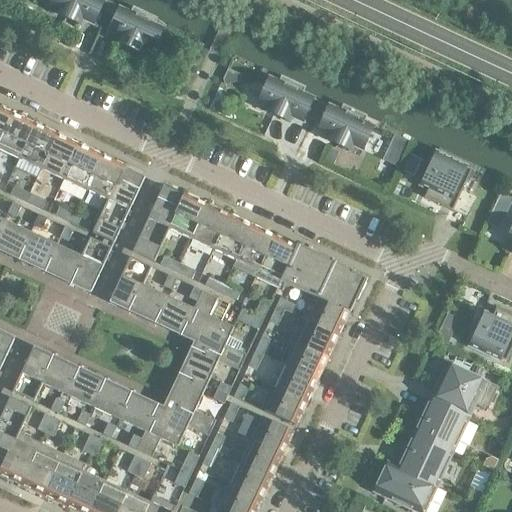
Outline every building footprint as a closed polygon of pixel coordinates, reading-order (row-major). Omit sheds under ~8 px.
[(94,26),(105,2),(101,0),(51,0),(49,5),(59,9),(56,15),(80,26),(83,20),(94,26)] [(153,53),(164,29),(154,25),(157,19),(133,9),(131,14),(119,8),(108,32),(119,38),(117,43),(141,54),(143,49),(153,53)] [(303,123),(314,99),(302,94),(305,88),(281,78),(279,83),(269,78),(258,102),(267,107),(265,112),(289,123),(291,118),(303,123)] [(363,151),(374,127),(364,123),(367,117),(343,106),(341,112),(329,106),(318,130),(329,135),(326,141),(350,152),(353,147),(363,151)] [(0,140),(11,117),(0,111),(0,140)] [(0,151),(18,160),(34,127),(11,117),(0,140),(0,151)] [(41,170),(56,138),(34,127),(18,160),(41,170)] [(394,134),(383,160),(398,167),(410,141),(394,134)] [(63,181),(79,148),(56,138),(41,170),(63,181)] [(86,191),(101,159),(79,148),(63,181),(86,191)] [(330,150),(324,163),(333,166),(339,153),(330,150)] [(452,212),(472,171),(437,154),(425,180),(431,184),(424,199),(452,212)] [(108,202),(124,169),(101,159),(86,191),(108,202)] [(114,244),(144,179),(124,169),(108,202),(92,234),(114,244)] [(398,187),(394,196),(398,197),(402,189),(398,187)] [(14,188),(10,196),(26,203),(30,195),(14,188)] [(184,197),(163,188),(133,253),(154,263),(169,230),(168,230),(184,197)] [(511,198),(502,194),(487,224),(499,230),(511,203),(511,198)] [(46,202),(30,195),(26,203),(42,210),(46,202)] [(191,240),(206,208),(184,197),(168,230),(169,230),(191,240)] [(16,218),(21,207),(13,204),(7,214),(16,218)] [(59,208),(55,217),(71,224),(75,216),(59,208)] [(213,251),(229,218),(206,208),(191,240),(213,251)] [(42,231),(47,220),(39,216),(34,227),(42,231)] [(91,223),(75,216),(71,224),(87,232),(91,223)] [(251,229),(229,218),(213,251),(236,261),(251,229)] [(0,250),(18,259),(30,234),(4,222),(0,229),(0,250)] [(68,243),(73,232),(65,228),(60,239),(68,243)] [(255,278),(273,239),(251,229),(236,261),(233,268),(255,278)] [(44,271),(56,246),(30,234),(18,259),(44,271)] [(296,250),(295,250),(273,239),(255,278),(278,289),(281,282),(296,250)] [(111,250),(90,240),(81,258),(82,258),(70,284),(91,293),(111,250)] [(82,258),(81,258),(56,246),(44,271),(70,284),(82,258)] [(333,262),(321,256),(320,255),(319,257),(297,247),(295,250),(296,250),(281,282),(311,296),(347,313),(349,315),(355,303),(356,303),(367,281),(353,275),(354,274),(332,263),(333,262)] [(176,273),(180,265),(164,257),(160,266),(176,273)] [(130,259),(110,302),(130,312),(142,286),(143,287),(151,269),(130,259)] [(195,272),(180,265),(176,273),(191,280),(195,272)] [(171,291),(177,280),(168,276),(163,287),(171,291)] [(221,294),(225,286),(209,278),(205,287),(221,294)] [(142,286),(130,312),(156,324),(168,298),(143,287),(142,286)] [(240,293),(225,286),(221,294),(236,301),(240,293)] [(194,288),(189,299),(197,303),(202,292),(194,288)] [(194,310),(182,336),(196,343),(199,337),(212,343),(222,323),(209,317),(218,299),(202,292),(197,303),(193,310),(194,310)] [(336,336),(347,313),(311,296),(300,319),(307,322),(336,336)] [(168,298),(156,324),(182,336),(194,310),(193,310),(168,298)] [(276,307),(285,311),(292,315),(296,306),(280,299),(276,307)] [(263,321),(270,307),(260,302),(254,316),(263,321)] [(277,327),(285,311),(276,307),(269,323),(277,327)] [(483,320),(471,346),(506,363),(511,349),(511,315),(497,308),(489,324),(483,320)] [(246,325),(251,315),(242,311),(237,321),(246,325)] [(263,321),(254,316),(251,315),(246,325),(259,331),(263,321)] [(326,358),(336,336),(307,322),(296,344),(326,358)] [(196,343),(193,349),(218,361),(218,362),(239,372),(247,356),(238,352),(242,344),(229,338),(234,329),(222,323),(212,343),(199,337),(196,343)] [(441,329),(436,339),(446,345),(452,334),(441,329)] [(0,370),(14,341),(0,334),(0,370)] [(271,340),(263,337),(255,352),(264,356),(271,340)] [(315,380),(326,358),(296,344),(290,341),(280,364),(286,367),(315,380)] [(193,349),(181,375),(206,387),(218,362),(218,361),(193,349)] [(32,350),(12,393),(34,403),(42,385),(41,385),(53,359),(32,350)] [(256,372),(264,356),(255,352),(248,368),(256,372)] [(53,359),(41,385),(42,385),(67,397),(79,371),(53,359)] [(496,389),(446,366),(430,401),(468,419),(476,403),(486,409),(496,389)] [(305,403),(315,380),(286,367),(276,389),(305,403)] [(79,371),(67,397),(93,409),(105,384),(79,371)] [(181,375),(168,401),(194,413),(195,412),(206,387),(181,375)] [(250,386),(241,382),(234,398),(242,402),(250,386)] [(105,384),(93,409),(119,421),(131,396),(105,384)] [(227,397),(231,389),(221,384),(217,392),(227,397)] [(294,427),(305,403),(276,389),(265,413),(294,427)] [(224,405),(227,397),(217,392),(213,400),(224,405)] [(131,396),(119,421),(144,433),(145,433),(157,408),(131,396)] [(9,399),(0,418),(0,471),(18,434),(19,435),(31,409),(9,399)] [(55,400),(50,411),(59,415),(64,404),(55,400)] [(164,411),(163,414),(172,418),(166,432),(182,439),(187,428),(208,438),(216,422),(195,412),(194,413),(168,401),(164,411)] [(468,419),(430,401),(414,436),(452,453),(468,419)] [(232,424),(239,408),(240,408),(231,404),(224,420),(232,424)] [(141,440),(136,451),(152,459),(160,440),(177,448),(182,439),(166,432),(172,418),(163,414),(164,411),(157,408),(145,433),(144,433),(141,440)] [(81,412),(76,423),(85,427),(90,416),(81,412)] [(45,435),(52,419),(44,415),(37,431),(45,435)] [(255,416),(244,439),(251,442),(280,455),(291,432),(255,415),(255,416)] [(53,438),(61,422),(52,419),(45,435),(53,438)] [(108,424),(103,435),(111,439),(116,428),(108,424)] [(18,434),(0,471),(0,473),(22,484),(40,445),(19,435),(18,434)] [(225,438),(217,434),(210,450),(218,454),(225,438)] [(90,456),(97,440),(89,436),(82,452),(90,456)] [(133,436),(128,447),(136,451),(141,440),(133,436)] [(452,453),(414,436),(398,469),(388,464),(387,465),(436,488),(452,453)] [(98,460),(105,444),(97,440),(90,456),(98,460)] [(251,442),(240,464),(270,478),(280,455),(251,442)] [(40,445),(22,484),(44,494),(63,455),(40,445)] [(211,469),(218,454),(210,450),(202,465),(211,469)] [(194,468),(199,458),(189,453),(184,463),(194,468)] [(63,455),(44,494),(67,505),(82,472),(85,466),(63,455)] [(135,477),(142,461),(134,457),(127,473),(135,477)] [(486,461),(483,467),(494,472),(498,462),(492,458),(486,461)] [(143,481),(150,465),(142,461),(135,477),(143,481)] [(189,478),(194,468),(184,463),(179,474),(189,478)] [(240,464),(230,487),(259,500),(270,478),(240,464)] [(424,511),(436,488),(387,465),(375,493),(415,511),(424,511)] [(82,472),(67,505),(82,511),(90,511),(105,483),(82,472)] [(184,489),(189,478),(179,474),(174,485),(184,489)] [(204,483),(196,479),(188,495),(197,499),(204,483)] [(105,483),(90,511),(118,511),(127,493),(105,483)] [(230,487),(219,509),(225,511),(253,511),(259,500),(230,487)] [(474,490),(468,502),(478,506),(483,494),(474,490)] [(127,493),(118,511),(145,511),(150,504),(127,493)] [(150,504),(145,511),(173,511),(175,508),(153,497),(150,504)]
